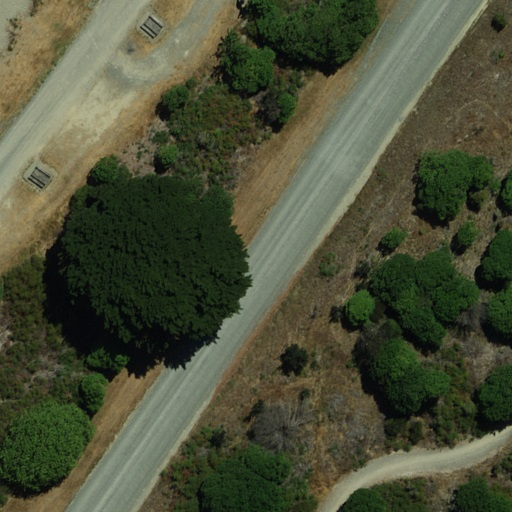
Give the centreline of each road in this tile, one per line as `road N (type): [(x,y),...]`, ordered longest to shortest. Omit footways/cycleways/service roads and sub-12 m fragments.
road 1 (unclassified): [(93,511),(182,392),(440,0)]
road 2 (track): [(124,0),(0,175)]
